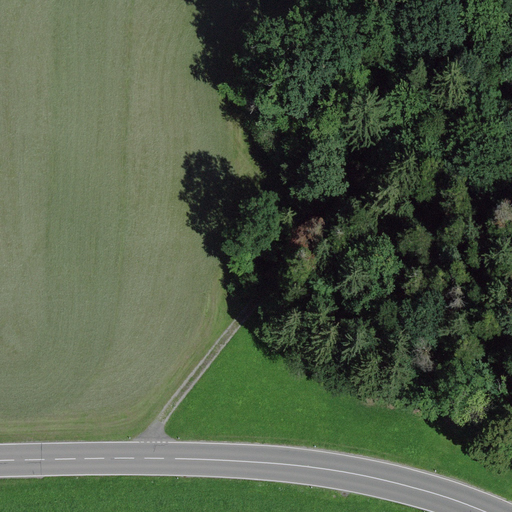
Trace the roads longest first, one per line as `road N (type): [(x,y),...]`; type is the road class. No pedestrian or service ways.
road 1 (track): [(136,459),(304,241),(387,161),(423,143),(511,127)]
road 2 (primary): [(484,511),(360,475),(286,465),(0,460)]
